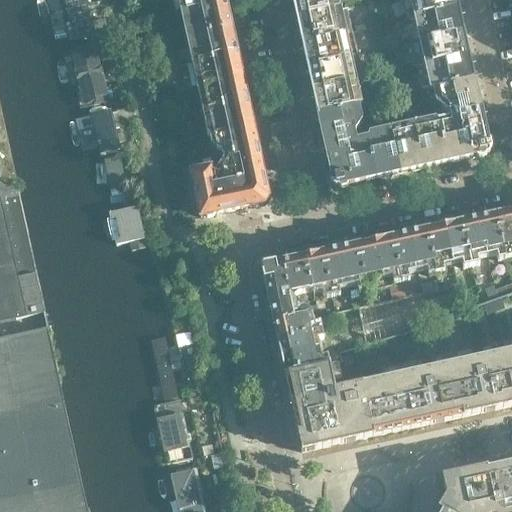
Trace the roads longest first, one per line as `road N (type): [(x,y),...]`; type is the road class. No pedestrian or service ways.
road 1 (residential): [(289,511),(235,256),(304,235)]
road 2 (residential): [(304,235),(256,0)]
road 3 (residential): [(304,235),(511,187)]
road 4 (residential): [(511,159),(478,0)]
